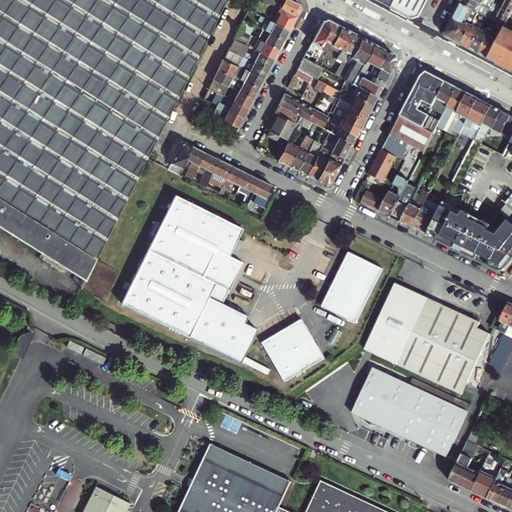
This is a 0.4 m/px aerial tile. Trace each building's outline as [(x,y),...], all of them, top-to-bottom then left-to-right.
[(0,0),(0,225),(84,279),(196,56),(108,0),(0,0)] [(108,0),(196,56),(224,0),(108,0)] [(265,0),(289,11),(281,26),(290,31),(301,9),(300,4),(291,0),(265,0)] [(427,0),(395,0),(392,8),(412,18),(419,17),(427,0)] [(482,4),(474,0),(461,0),(460,3),(467,6),(472,9),(475,10),(478,12),(481,8),(489,13),(491,9),(488,7),(482,4)] [(511,13),(511,12),(511,0),(507,0),(503,8),(511,13)] [(446,37),(454,41),(464,21),(460,19),(467,6),(460,3),(445,31),(446,37)] [(487,17),(496,21),(505,26),(511,13),(503,8),(500,6),(494,3),(491,9),(489,13),(487,17)] [(461,45),(472,25),(475,18),(469,15),(466,22),(464,21),(454,41),(461,45)] [(265,30),(270,33),(285,40),(290,31),(281,26),(275,23),(261,16),(259,20),(268,25),(265,30)] [(470,49),(479,54),(491,30),(496,21),(487,17),(480,29),(470,49)] [(238,29),(249,35),(254,25),(243,19),(238,29)] [(324,21),(304,57),(315,63),(319,56),(316,54),(319,48),(333,22),(328,19),(324,21)] [(328,52),(332,44),(341,26),(333,22),(319,48),(328,52)] [(480,29),(472,25),(461,45),(470,49),(480,29)] [(341,26),(332,44),(342,49),(337,58),(342,61),(335,74),(341,77),(351,57),(362,37),(341,26)] [(511,30),(505,26),(500,35),(490,54),(499,59),(497,62),(504,65),(503,67),(511,71),(511,30)] [(237,32),(248,38),(249,35),(238,29),(237,32)] [(258,39),(265,42),(279,50),(282,45),(285,40),(270,33),(265,30),(263,29),(258,39)] [(479,54),(488,59),(490,54),(500,35),(491,30),(479,54)] [(237,32),(233,39),(252,48),(260,52),(274,60),(279,50),(265,42),(262,49),(248,42),(250,39),(248,38),(237,32)] [(360,70),(374,43),(362,37),(351,57),(359,61),(358,64),(355,63),(346,80),(353,83),(357,74),(360,70)] [(252,48),(233,39),(230,46),(229,48),(244,56),(247,49),(250,51),(252,48)] [(387,50),(374,43),(360,70),(362,71),(364,68),(367,70),(366,73),(370,75),(372,73),(369,71),(371,68),(369,68),(372,63),(375,65),(378,61),(381,63),(387,50)] [(223,59),(241,68),(264,79),(269,69),(255,62),(244,56),(229,48),(223,59)] [(390,71),(396,59),(394,54),(387,50),(381,63),(378,61),(375,65),(372,73),(370,75),(376,78),(384,83),(390,71)] [(260,52),(255,62),(269,69),(274,60),(260,52)] [(315,63),(304,57),(298,69),(313,76),(318,79),(324,68),(315,63)] [(241,68),(223,59),(218,69),(233,76),(236,69),(240,71),(241,68)] [(240,79),(244,81),(259,89),(264,79),(241,68),(240,71),(243,73),(240,79)] [(218,69),(213,78),(228,86),(233,76),(218,69)] [(298,69),(290,84),(293,85),(295,86),(299,77),(309,83),(313,76),(298,69)] [(422,75),(401,115),(434,132),(438,126),(441,120),(430,115),(432,110),(433,110),(434,108),(444,113),(457,87),(426,71),(422,75)] [(357,74),(353,83),(377,96),(378,94),(384,83),(376,78),(374,83),(357,74)] [(213,78),(209,88),(223,95),(229,98),(234,88),(228,86),(213,78)] [(318,79),(315,85),(321,88),(322,86),(325,88),(327,84),(318,79)] [(348,95),(349,91),(373,104),(377,96),(353,83),(346,80),(346,79),(343,85),(340,91),(342,92),(348,95)] [(244,81),(239,91),(254,98),(258,91),(259,89),(244,81)] [(457,113),(468,93),(457,87),(444,113),(441,120),(438,126),(444,130),(454,111),(457,113)] [(239,91),(234,100),(249,108),(254,98),(239,91)] [(342,92),(340,97),(368,113),(373,104),(349,91),(348,95),(342,92)] [(294,112),(300,101),(285,93),(279,104),(294,112)] [(459,136),(479,99),(468,93),(457,113),(461,115),(453,130),(457,131),(455,134),(459,136)] [(223,95),(218,105),(224,108),(229,98),(223,95)] [(338,100),(336,105),(364,120),(368,113),(340,97),(338,100)] [(470,131),(477,134),(491,105),(489,104),(479,99),(459,136),(453,148),(460,151),(470,131)] [(234,100),(229,110),(243,118),(249,108),(234,100)] [(308,120),(314,108),(300,101),(294,112),(301,116),(308,120)] [(294,112),(279,104),(276,111),(278,113),(274,120),(276,121),(275,123),(273,122),(269,129),(270,130),(269,133),(269,135),(277,139),(279,138),(280,135),(289,140),(298,123),(301,116),(294,112)] [(336,105),(332,113),(360,128),(364,120),(336,105)] [(489,127),(501,133),(510,115),(491,105),(477,134),(474,139),(478,141),(479,140),(482,141),(489,127)] [(224,108),(224,120),(238,127),(243,118),(229,110),(224,108)] [(323,127),(329,116),(314,108),(308,120),(311,121),(321,126),(323,127)] [(360,128),(332,113),(332,114),(329,121),(331,122),(356,136),(360,128)] [(401,115),(390,135),(407,144),(408,142),(425,151),(434,133),(401,115)] [(511,140),(511,138),(511,116),(510,115),(501,133),(500,136),(510,142),(511,140)] [(301,116),(298,123),(307,128),(311,121),(308,120),(301,116)] [(327,130),(336,135),(352,143),(356,136),(331,122),(327,130)] [(303,135),(298,145),(288,165),(298,170),(313,141),(313,140),(303,135)] [(352,143),(336,135),(335,138),(338,140),(333,148),(332,151),(338,155),(344,158),(352,143)] [(419,153),(395,139),(390,148),(415,162),(419,153)] [(288,165),(298,145),(288,140),(278,160),(288,165)] [(322,146),(313,141),(298,170),(307,174),(322,146)] [(184,159),(191,146),(184,143),(179,144),(167,168),(177,173),(184,159)] [(322,146),(307,174),(317,179),(328,158),(330,151),(332,151),(333,148),(324,143),(322,146)] [(205,153),(191,146),(184,159),(190,162),(183,176),(191,180),(198,166),(205,153)] [(383,148),(370,173),(384,181),(397,156),(383,148)] [(330,151),(328,158),(317,179),(326,184),(331,182),(344,158),(338,155),(332,151),(330,151)] [(211,173),(218,159),(205,153),(198,166),(204,169),(197,183),(204,187),(207,181),(211,173)] [(435,157),(429,168),(440,174),(446,162),(435,157)] [(219,194),(231,167),(218,159),(211,173),(217,176),(214,184),(207,181),(204,187),(219,194)] [(239,186),(245,173),(239,170),(231,167),(219,194),(225,197),(231,183),(239,186)] [(402,167),(398,175),(410,180),(414,173),(402,167)] [(249,200),(258,180),(245,173),(239,186),(236,191),(245,195),(241,205),(245,207),(249,200)] [(405,189),(410,180),(398,175),(394,184),(402,188),(405,189)] [(258,180),(249,200),(255,203),(262,206),(272,187),(258,180)] [(367,191),(362,202),(374,208),(380,211),(386,200),(367,191)] [(390,191),(386,200),(380,211),(391,216),(399,200),(403,193),(400,192),(399,195),(390,191)] [(236,239),(241,229),(174,195),(119,303),(238,363),(256,329),(243,323),(247,316),(221,303),(241,263),(234,259),(228,256),(236,239)] [(402,221),(410,206),(399,200),(391,216),(402,221)] [(413,227),(423,207),(412,202),(410,206),(402,221),(413,227)] [(506,202),(499,212),(508,219),(511,222),(511,206),(506,202)] [(424,205),(423,207),(413,227),(420,230),(431,209),(424,205)] [(437,212),(426,234),(499,270),(511,254),(511,222),(508,219),(497,233),(488,228),(490,225),(480,220),(479,224),(468,219),(470,215),(461,211),(459,215),(440,206),(437,212)] [(420,230),(426,234),(437,212),(431,209),(420,230)] [(236,239),(228,256),(234,259),(243,242),(236,239)] [(383,268),(349,252),(323,307),(356,323),(383,268)] [(461,394),(488,333),(476,328),(479,321),(395,283),(364,349),(461,394)] [(504,335),(511,318),(511,304),(508,302),(505,307),(501,305),(489,328),(503,335),(504,335)] [(326,357),(303,319),(263,343),(286,381),(326,357)] [(503,335),(492,358),(488,365),(500,370),(511,345),(511,339),(504,335),(503,335)] [(124,365),(110,358),(107,364),(121,371),(124,365)] [(146,375),(127,366),(124,372),(143,381),(146,375)] [(446,457),(467,411),(412,386),(372,367),(351,413),(446,457)] [(482,410),(511,424),(511,408),(488,397),(482,410)] [(467,441),(449,480),(471,490),(480,472),(468,467),(478,445),(467,441)] [(204,458),(283,496),(291,480),(211,442),(204,458)] [(487,458),(490,451),(485,449),(479,460),(484,463),(487,458)] [(303,511),(290,511),(278,506),(283,496),(204,458),(181,506),(194,511),(384,511),(319,480),(303,511)] [(487,498),(497,477),(488,473),(493,461),(487,458),(484,463),(483,466),(481,469),(480,472),(471,490),(487,498)] [(497,503),(509,477),(499,472),(497,477),(487,498),(497,503)] [(507,507),(511,496),(511,478),(509,477),(497,503),(507,507)] [(84,480),(66,511),(120,511),(126,502),(84,480)]
